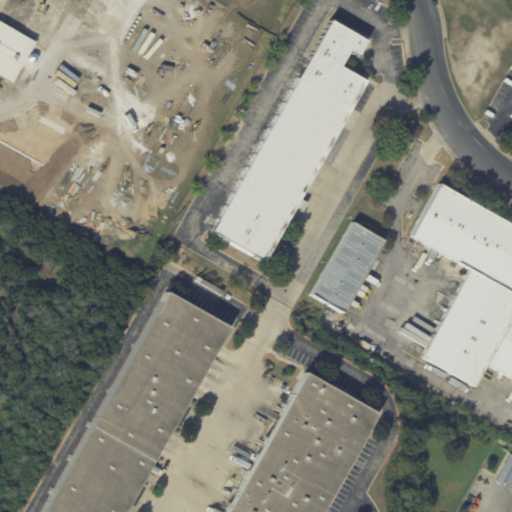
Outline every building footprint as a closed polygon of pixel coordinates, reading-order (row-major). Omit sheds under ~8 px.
[(0,0),(0,22),(32,41),(9,82),(0,76),(0,0)] [(330,20),(366,40),(357,55),(347,50),(339,65),(365,80),(297,199),(304,204),(298,214),(291,210),(262,262),(209,232),(330,19),(330,20)] [(511,381),(485,366),(473,388),(420,358),(469,271),(410,237),(439,184),(511,225),(511,381)] [(359,227),(383,240),(342,313),(310,295),(351,222),(359,227)] [(167,291),(229,326),(122,511),(40,511),(167,290),(167,291)] [(305,371),(377,413),(320,511),(224,511),(305,371)]
